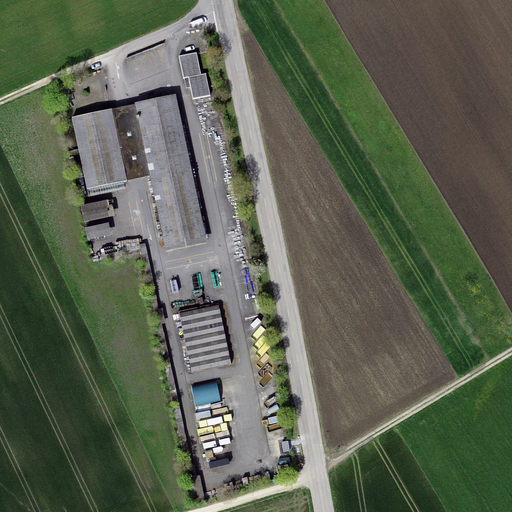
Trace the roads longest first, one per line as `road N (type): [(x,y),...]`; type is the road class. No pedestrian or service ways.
road 1 (tertiary): [(221,0),(324,511)]
road 2 (track): [(196,511),(305,478),(511,350)]
road 3 (track): [(115,58),(0,101)]
